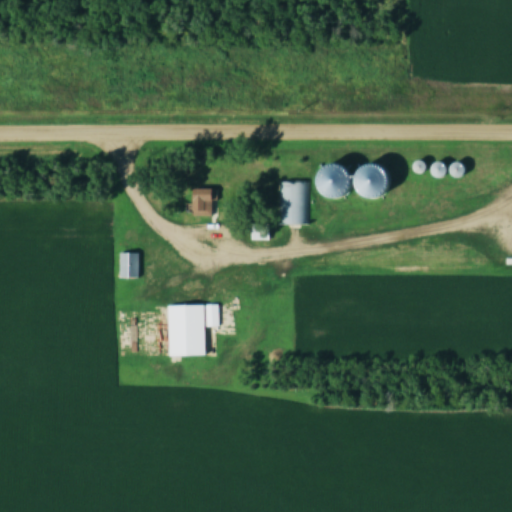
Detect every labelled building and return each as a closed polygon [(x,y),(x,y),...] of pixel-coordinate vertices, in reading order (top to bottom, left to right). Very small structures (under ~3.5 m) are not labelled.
[(208,214),(208,190),(187,190),(187,214),(208,214)] [(282,225),(304,225),(304,199),(282,199),(282,225)] [(124,279),(138,279),(138,252),(124,252),(124,279)] [(165,306),(165,356),(203,356),(203,326),(216,326),(216,306),(165,306)] [(118,311),(118,348),(132,348),(132,311),(118,311)]
